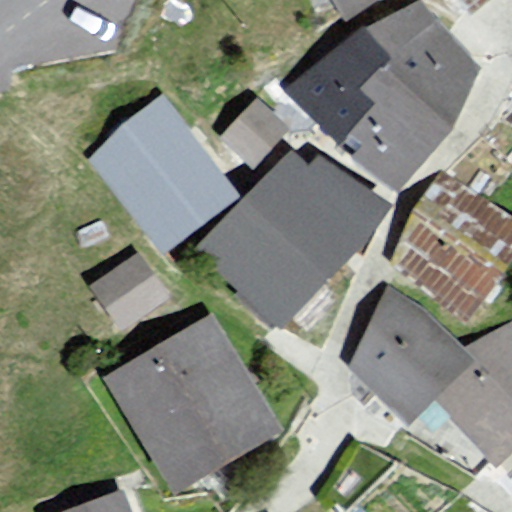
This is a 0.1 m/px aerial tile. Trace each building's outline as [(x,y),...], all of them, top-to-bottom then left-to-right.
[(350,155),(395,187),(451,119),(480,65),(422,0),(415,0),(364,27),(359,21),(286,97),(337,142),(347,131),(361,140),(350,155)] [(334,0),(345,17),(370,0),(334,0)] [(88,156),(163,248),(237,191),(162,93),(88,156)] [(218,135),(252,164),(289,124),(256,95),(218,135)] [(195,244),(281,323),(392,200),(319,152),(307,162),(290,147),(195,244)] [(390,264),(465,319),(511,258),(511,215),(440,172),(413,206),(390,264)] [(120,329),(170,293),(138,248),(88,283),(120,329)] [(346,367),(407,421),(414,412),(443,384),(463,346),(425,309),(388,288),(346,367)] [(103,372),(174,485),(281,422),(211,310),(103,372)] [(449,416),(497,462),(511,446),(511,320),(463,346),(443,384),(414,412),(432,431),(449,416)] [(55,511),(134,511),(125,486),(55,511)]
